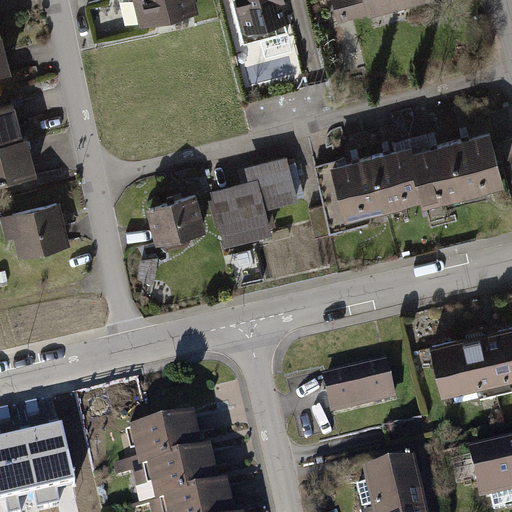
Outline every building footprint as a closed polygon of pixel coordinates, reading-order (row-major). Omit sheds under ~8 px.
[(201,0),(142,0),(147,19),(203,5),(201,0)] [(284,0),(241,0),(251,39),(288,30),(285,16),(289,15),(284,0)] [(434,3),(432,0),(327,0),(337,32),(434,3)] [(1,28),(0,28),(0,68),(18,64),(9,26),(1,28)] [(305,71),(299,52),(255,65),(261,84),(305,71)] [(0,141),(28,135),(20,99),(0,103),(0,141)] [(458,136),(473,188),(510,177),(495,125),(458,136)] [(33,133),(28,135),(0,141),(0,178),(42,168),(33,133)] [(473,188),(458,136),(418,147),(431,193),(433,200),(473,188)] [(374,152),(389,205),(431,193),(418,147),(416,141),(374,152)] [(389,205),(374,152),(337,163),(351,216),(389,205)] [(303,198),(292,155),(250,166),(253,178),(216,188),(230,241),(277,229),(271,206),(303,198)] [(211,230),(202,191),(151,203),(159,241),(211,230)] [(75,239),(65,198),(5,213),(11,237),(21,235),(25,252),(75,239)] [(511,321),(485,328),(497,378),(511,374),(511,321)] [(497,378),(485,328),(433,341),(446,390),(497,378)] [(398,396),(389,360),(325,375),(334,412),(398,396)] [(207,453),(197,412),(132,428),(140,460),(118,466),(120,474),(149,467),(207,453)] [(76,486),(63,430),(34,436),(51,507),(63,504),(59,490),(76,486)] [(34,436),(5,443),(18,499),(36,495),(39,510),(51,507),(34,436)] [(511,494),(511,440),(476,449),(488,500),(511,494)] [(5,443),(0,443),(0,503),(7,502),(8,511),(21,511),(18,499),(5,443)] [(216,451),(207,453),(149,467),(157,496),(164,495),(223,480),(216,451)] [(377,511),(411,511),(431,507),(419,460),(368,473),(377,511)] [(239,511),(231,478),(223,480),(164,495),(168,511),(239,511)]
